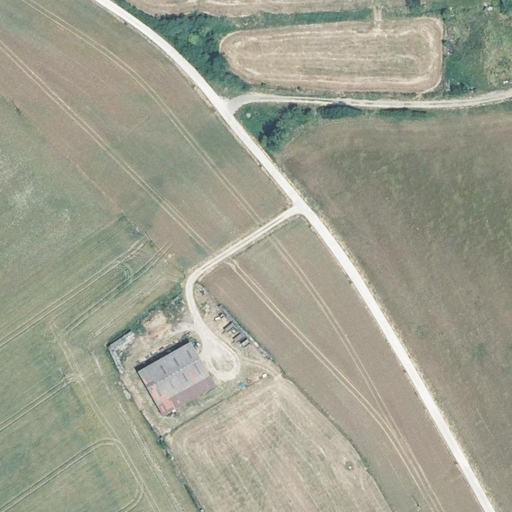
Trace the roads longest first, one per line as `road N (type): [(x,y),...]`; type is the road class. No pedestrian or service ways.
road 1 (unclassified): [(489,511),(323,234),(175,55),(101,0)]
road 2 (track): [(511,94),(354,105),(245,96),(222,110)]
